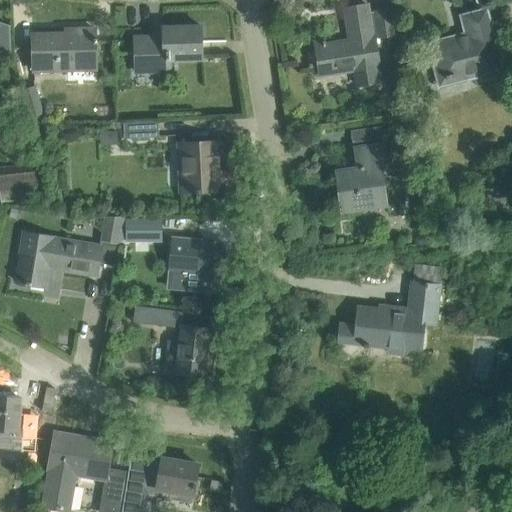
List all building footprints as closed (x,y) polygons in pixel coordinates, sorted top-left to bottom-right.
[(314,42),(320,75),(355,69),(358,86),(380,83),(377,66),(379,65),(375,39),(394,36),(389,10),(368,14),(367,4),(345,8),(350,41),(326,45),(325,40),(314,42)] [(436,83),(437,83),(438,89),(480,78),(481,80),(502,74),(486,10),(462,16),(467,36),(447,42),(446,40),(429,44),(434,62),(431,63),(436,83)] [(0,52),(10,53),(9,27),(0,23),(0,52)] [(162,39),(152,40),(152,37),(134,38),(135,73),(171,72),(170,60),(202,59),(201,26),(162,27),(162,39)] [(32,35),(33,71),(96,69),(95,43),(97,43),(97,38),(95,38),(95,29),(75,30),(75,34),(32,35)] [(22,89),(32,128),(45,125),(43,115),(44,114),(36,85),(22,89)] [(123,123),(124,139),(159,137),(158,121),(123,123)] [(350,130),(352,143),(383,138),(382,126),(350,130)] [(100,132),(100,145),(117,145),(117,131),(100,132)] [(178,196),(159,196),(159,217),(202,216),(201,194),(222,193),(220,142),(200,143),(177,143),(178,196)] [(357,176),(336,179),(341,213),(374,208),(373,202),(386,200),(381,165),(387,165),(384,143),(353,147),(357,176)] [(0,166),(0,193),(39,191),(38,165),(0,166)] [(120,245),(124,221),(124,220),(125,216),(105,213),(100,242),(120,245)] [(160,219),(124,220),(124,221),(124,242),(161,241),(160,219)] [(53,239),(53,238),(24,234),(16,282),(26,283),(26,285),(45,288),(48,267),(95,274),(99,246),(53,239)] [(200,291),(220,293),(225,243),(205,241),(205,242),(172,239),(171,258),(169,269),(202,272),(200,291)] [(338,341),(364,344),(363,346),(386,349),(386,353),(422,357),(425,324),(438,326),(442,285),(439,285),(441,266),(415,263),(413,282),(412,282),(409,309),(392,307),(392,311),(358,307),(356,326),(340,324),(338,341)] [(182,326),(184,312),(154,309),(153,324),(165,326),(182,328),(182,326)] [(164,372),(204,376),(207,349),(214,349),(216,330),(182,326),(182,328),(180,341),(168,340),(167,352),(164,372)] [(0,446),(21,448),(23,428),(18,427),(20,398),(0,396),(0,446)] [(111,451),(83,446),(85,438),(55,433),(49,469),(51,470),(45,506),(68,510),(75,473),(106,478),(111,451)] [(37,440),(30,439),(28,465),(35,465),(37,440)] [(154,492),(154,497),(171,500),(172,495),(191,499),(191,495),(193,495),(195,488),(197,489),(197,485),(195,484),(199,465),(161,458),(159,469),(148,467),(144,491),(154,492)] [(108,489),(104,511),(120,511),(124,491),(108,489)] [(140,511),(143,495),(126,492),(122,511),(140,511)]
